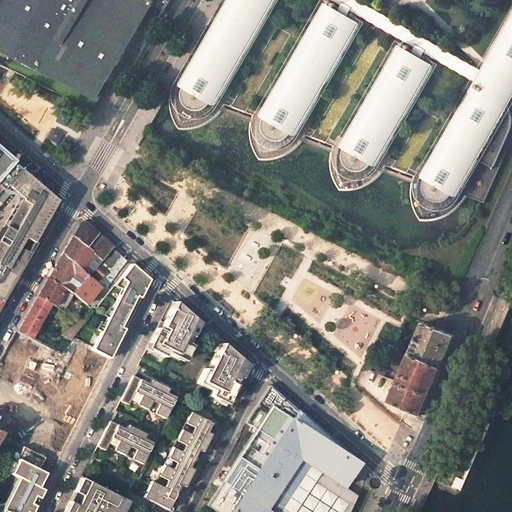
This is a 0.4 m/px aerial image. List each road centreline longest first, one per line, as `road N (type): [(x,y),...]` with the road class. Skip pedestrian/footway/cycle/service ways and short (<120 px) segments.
road 1 (unclassified): [(163,271),(42,511)]
road 2 (primary): [(404,479),(511,234)]
road 3 (residential): [(266,361),(404,479)]
road 4 (unclassified): [(266,361),(190,511)]
road 5 (residential): [(0,333),(78,197)]
road 6 (residential): [(163,271),(266,361)]
